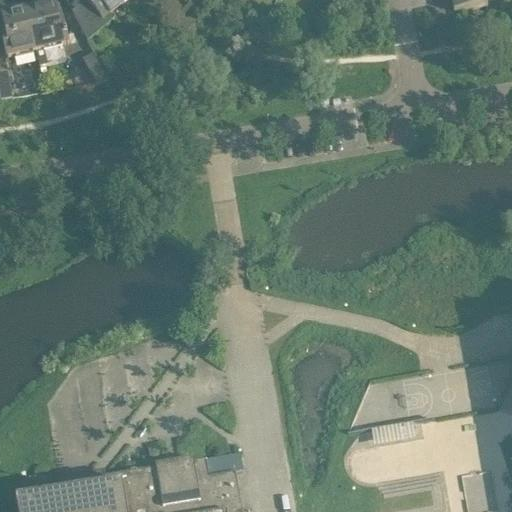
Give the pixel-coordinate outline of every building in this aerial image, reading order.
[(83,0),(72,10),(86,39),(112,18),(110,16),(124,4),(120,0),(83,0)] [(451,0),(454,12),(488,6),(486,0),(451,0)] [(26,9),(36,52),(40,67),(47,65),(44,50),(68,44),(61,15),(57,16),(53,2),(26,9)] [(1,15),(6,34),(2,35),(7,58),(36,52),(26,9),(1,15)] [(96,85),(108,83),(94,54),(83,60),(96,85)] [(0,96),(1,101),(13,99),(8,72),(0,73),(0,96)] [(249,378),(260,440),(13,482),(18,511),(496,511),(468,341),(249,378)]
